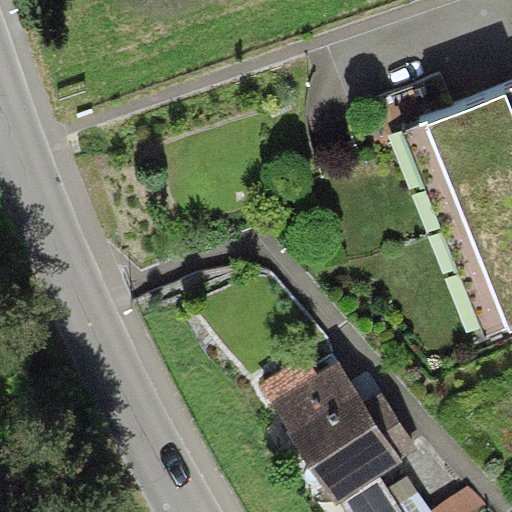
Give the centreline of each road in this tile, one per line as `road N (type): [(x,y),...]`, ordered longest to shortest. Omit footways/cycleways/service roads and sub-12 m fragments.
road 1 (tertiary): [(0,112),(40,218),(180,511)]
road 2 (residential): [(488,0),(336,60)]
